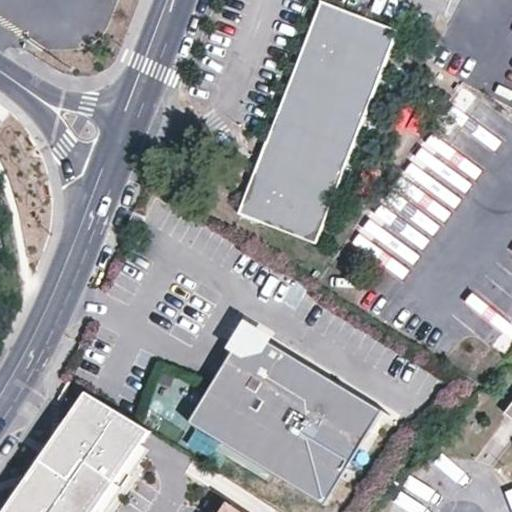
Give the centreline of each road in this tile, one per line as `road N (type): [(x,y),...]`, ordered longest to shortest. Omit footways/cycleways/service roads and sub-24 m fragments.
road 1 (residential): [(0,399),(42,324),(112,157)]
road 2 (residential): [(176,0),(112,157)]
road 3 (residential): [(112,157),(0,72)]
